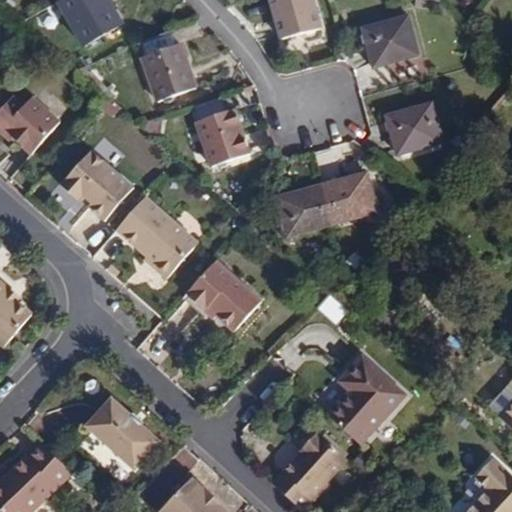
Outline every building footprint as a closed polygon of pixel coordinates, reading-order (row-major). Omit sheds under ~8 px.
[(122,26),(107,0),(62,0),(58,2),(84,47),(122,26)] [(311,0),(270,0),(282,42),(320,32),(311,0)] [(419,57),(408,17),(361,29),(373,70),(419,57)] [(195,90),(180,46),(143,59),(158,102),(195,90)] [(34,156),(61,125),(33,100),(25,109),(14,99),(0,114),(0,131),(8,138),(10,135),(34,156)] [(443,147),(432,105),(386,117),(397,159),(443,147)] [(248,157),(234,112),(196,123),(211,168),(248,157)] [(106,222),(135,190),(94,153),(63,187),(79,201),(84,196),(94,205),(91,208),(106,222)] [(367,175),(322,187),(332,226),(377,214),(367,175)] [(332,226),(322,187),(277,199),(288,238),(332,226)] [(199,246),(147,200),(119,232),(148,259),(156,265),(153,269),(166,281),(199,246)] [(156,265),(148,259),(145,262),(153,269),(156,265)] [(262,304),(218,263),(188,297),(206,313),(210,310),(217,316),(236,333),(262,304)] [(9,296),(12,291),(0,280),(0,345),(5,349),(33,317),(19,304),(9,296)] [(337,300),(347,308),(363,289),(353,281),(337,300)] [(21,300),(12,291),(9,296),(19,304),(21,300)] [(210,310),(206,313),(214,320),(217,316),(210,310)] [(329,416),(361,446),(406,394),(363,355),(348,371),(359,381),(350,391),(329,416)] [(359,381),(348,371),(339,382),(350,391),(359,381)] [(135,474),(160,446),(113,404),(88,432),(135,474)] [(511,431),(511,404),(498,420),(511,431)] [(273,487),(300,511),(311,501),(314,503),(327,486),(328,482),(346,461),(316,434),(301,452),(305,455),(296,465),(294,463),(273,487)] [(33,459),(62,487),(77,472),(44,443),(33,459)] [(33,459),(30,456),(15,470),(17,473),(8,483),(5,480),(0,485),(0,506),(5,511),(36,511),(62,487),(33,459)] [(511,511),(511,478),(493,461),(476,480),(489,491),(470,511),(511,511)] [(223,511),(220,509),(216,511),(203,500),(208,495),(192,482),(164,511),(223,511)] [(216,511),(220,509),(221,507),(208,495),(203,500),(216,511)]
